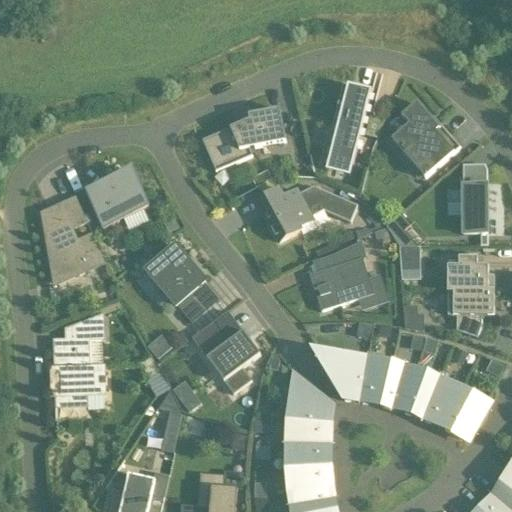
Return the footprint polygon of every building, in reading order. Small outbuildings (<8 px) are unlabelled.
[(348,87),(329,162),(353,168),(372,94),(348,87)] [(416,106),(402,119),(409,128),(392,143),(425,182),(461,151),(442,129),(438,132),(416,106)] [(250,151),(286,145),(280,113),(249,119),(249,123),(203,143),(216,175),(252,159),(250,151)] [(133,173),(86,194),(103,231),(149,210),(133,173)] [(460,188),(462,240),(489,239),(488,188),(460,188)] [(313,189),(299,197),(297,193),(262,212),(279,245),(300,233),(299,231),(313,223),(312,220),(324,214),(351,225),(358,208),(313,189)] [(78,243),(73,231),(87,225),(79,207),(60,215),(56,208),(40,215),(51,280),(75,269),(79,279),(106,266),(92,236),(78,243)] [(402,273),(418,272),(417,223),(388,224),(389,242),(401,242),(402,273)] [(309,278),(321,314),(374,297),(363,263),(366,262),(361,245),(332,259),(335,270),(309,278)] [(173,249),(146,272),(192,327),(201,319),(188,303),(206,287),(173,249)] [(449,271),(449,294),(493,295),(493,280),(487,279),(487,271),(476,271),(476,259),(460,259),(460,271),(449,271)] [(493,318),(493,295),(449,294),(449,318),(458,318),(458,334),(477,340),(480,329),(481,330),(481,318),(493,318)] [(404,307),(403,331),(423,332),(423,307),(404,307)] [(191,341),(224,385),(233,398),(252,384),(242,371),(260,359),(228,315),(191,341)] [(88,342),(54,343),(56,411),(88,410),(87,397),(104,396),(103,371),(91,371),(90,343),(105,343),(104,317),(86,324),(86,326),(87,326),(88,342)] [(164,338),(149,349),(157,359),(172,348),(164,338)] [(344,403),(360,404),(367,364),(317,357),(344,403)] [(391,369),(367,364),(360,404),(361,404),(381,409),(391,369)] [(404,373),(391,369),(381,409),(393,412),(402,415),(415,376),(404,373)] [(158,397),(169,391),(160,375),(149,381),(158,397)] [(438,384),(427,380),(415,376),(402,415),(414,418),(423,421),(438,384)] [(295,380),(289,424),(331,428),(334,410),(295,380)] [(189,415),(203,406),(187,382),(173,391),(189,415)] [(440,384),(438,384),(423,421),(424,422),(443,431),(460,394),(440,384)] [(489,408),(473,400),(460,394),(443,431),(453,436),(469,443),(489,408)] [(330,450),(331,428),(289,424),(288,449),(330,450)] [(255,462),(269,463),(270,449),(256,448),(255,462)] [(330,471),(330,450),(288,449),(289,473),(330,471)] [(333,493),(330,471),(289,473),(289,474),(291,498),(333,493)] [(511,511),(511,473),(503,489),(494,499),(494,500),(508,511),(511,511)] [(129,480),(121,511),(148,511),(151,499),(164,502),(168,479),(155,476),(153,485),(129,480)] [(201,477),(198,511),(210,511),(209,511),(236,511),(238,492),(223,491),(224,479),(201,477)] [(266,500),(266,487),(254,487),(255,500),(266,500)] [(335,511),(334,503),(333,493),(291,498),(292,511),(335,511)] [(508,511),(494,500),(482,511),(508,511)]
